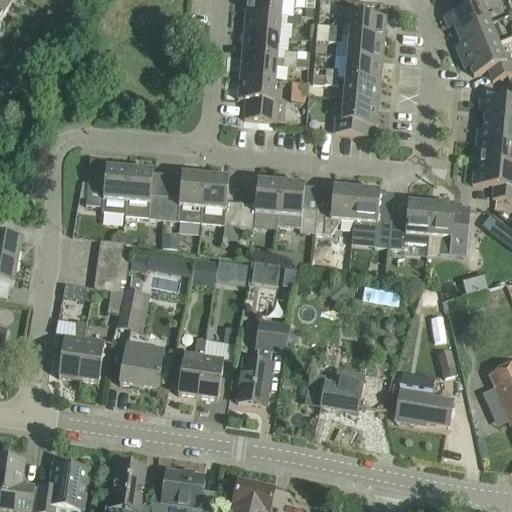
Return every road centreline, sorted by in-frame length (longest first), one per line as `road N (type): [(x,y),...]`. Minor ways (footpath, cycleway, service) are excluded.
road 1 (residential): [(28,419),(51,161),(64,143),(81,139),(201,139)]
road 2 (residential): [(201,139),(226,156),(409,173),(423,160),(432,43),(414,0)]
road 3 (unclassified): [(383,476),(28,419)]
road 4 (residential): [(201,139),(211,121),(221,0)]
road 5 (unclassified): [(511,503),(383,476)]
